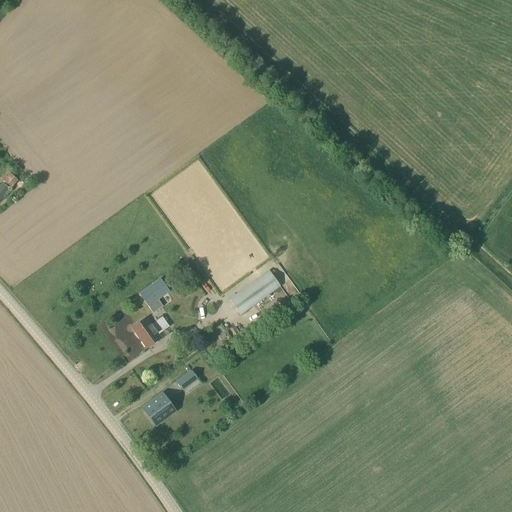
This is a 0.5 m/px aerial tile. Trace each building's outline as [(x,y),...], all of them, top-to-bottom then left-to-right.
[(0,200),(9,190),(1,183),(0,184),(0,200)] [(240,316),(280,287),(268,271),(228,299),(240,316)] [(169,292),(162,282),(140,298),(151,314),(160,308),(155,302),(169,292)] [(281,295),(288,304),(293,299),(285,291),(281,295)] [(169,327),(162,317),(151,325),(146,318),(132,329),(146,349),(160,339),(158,335),(169,327)] [(181,391),(198,379),(191,371),(175,382),(181,391)] [(171,400),(180,395),(177,388),(164,395),(165,397),(169,395),(171,400)] [(154,425),(174,410),(163,395),(143,410),(154,425)]
